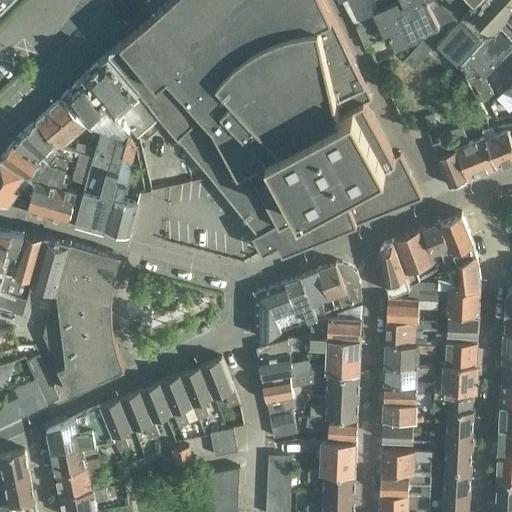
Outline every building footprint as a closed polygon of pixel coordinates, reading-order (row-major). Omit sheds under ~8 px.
[(168,0),(108,52),(160,112),(160,111),(203,162),(260,231),(263,229),(266,235),(257,240),(263,251),(289,237),(295,247),(423,196),(401,152),(395,155),(358,86),(366,82),(326,0),(168,0)] [(443,34),(459,16),(441,0),(342,0),(355,22),(376,12),(384,29),(388,27),(395,42),(432,25),(433,26),(443,34)] [(485,33),(511,5),(511,0),(473,0),(462,12),(459,16),(443,34),(437,41),(459,61),(461,59),(485,33)] [(462,12),(473,0),(441,0),(459,16),(462,12)] [(511,43),(511,5),(485,33),(461,59),(466,68),(472,78),(483,72),(486,71),(511,43)] [(387,34),(384,29),(376,12),(355,22),(365,45),(368,43),(387,34)] [(428,51),(437,41),(443,34),(433,26),(418,42),(428,51)] [(138,131),(160,112),(108,52),(85,72),(131,123),(138,131)] [(124,129),(131,123),(85,72),(68,90),(91,118),(103,123),(124,129)] [(493,93),(483,72),(472,78),(483,100),(486,99),(493,93)] [(511,81),(510,83),(497,98),(509,110),(511,105),(511,81)] [(62,144),(91,118),(68,90),(60,98),(61,99),(37,120),(55,140),(57,143),(62,144)] [(50,145),(55,140),(37,120),(16,139),(0,158),(35,179),(40,174),(44,169),(49,163),(58,150),(50,145)] [(492,126),(483,130),(486,138),(497,166),(511,160),(511,139),(508,129),(496,134),(492,126)] [(75,221),(104,229),(126,143),(116,141),(118,134),(103,128),(93,156),(91,164),(86,182),(75,221)] [(455,147),(456,148),(468,178),(497,166),(486,138),(483,130),(483,129),(477,131),(480,137),(455,147)] [(126,143),(104,229),(130,235),(138,202),(123,198),(134,147),(132,141),(127,137),(126,143)] [(468,178),(456,148),(444,153),(439,140),(432,143),(449,185),(468,178)] [(59,150),(58,150),(49,163),(44,169),(40,174),(35,179),(30,198),(27,208),(68,219),(76,190),(61,186),(68,161),(73,161),(75,150),(61,146),(59,150)] [(72,178),(86,182),(91,164),(93,156),(78,152),(72,178)] [(16,191),(30,198),(35,179),(0,158),(0,157),(0,201),(8,203),(16,191)] [(462,211),(440,220),(455,255),(475,245),(474,241),(462,211)] [(440,220),(423,227),(430,244),(432,244),(437,256),(440,263),(455,255),(440,220)] [(423,227),(393,239),(405,269),(437,256),(432,244),(430,244),(423,227)] [(0,258),(9,261),(6,269),(11,270),(15,259),(23,231),(0,229),(0,258)] [(15,259),(11,270),(24,274),(33,276),(46,233),(23,231),(15,259)] [(46,233),(33,276),(32,280),(56,287),(43,333),(70,392),(125,366),(121,357),(118,348),(115,336),(114,335),(114,333),(113,331),(111,330),(110,328),(109,327),(107,326),(104,324),(102,323),(99,322),(118,253),(101,248),(71,239),(46,233)] [(405,269),(393,239),(384,243),(381,247),(389,291),(398,289),(411,284),(405,269)] [(477,251),(475,245),(455,255),(457,260),(451,263),(458,279),(458,284),(480,286),(481,276),(477,251)] [(0,258),(0,262),(3,264),(6,269),(9,261),(0,258)] [(336,261),(318,267),(330,295),(338,291),(343,305),(351,302),(342,277),(351,273),(354,282),(360,281),(357,271),(354,267),(349,264),(343,261),(336,261)] [(318,267),(301,274),(312,302),(318,315),(325,312),(320,299),(330,295),(318,267)] [(28,293),(32,280),(33,276),(24,274),(11,270),(6,269),(2,285),(28,293)] [(362,298),(360,281),(354,282),(351,273),(342,277),(351,302),(362,298)] [(312,302),(301,274),(259,289),(257,290),(257,293),(256,334),(261,337),(318,315),(312,302)] [(447,312),(449,312),(479,314),(480,290),(457,288),(457,277),(438,277),(438,281),(439,295),(448,295),(447,312)] [(388,296),(387,320),(422,321),(423,316),(419,316),(419,307),(438,308),(439,295),(438,281),(418,280),(408,286),(408,297),(388,296)] [(0,302),(15,307),(24,310),(28,293),(2,285),(1,285),(0,284),(0,302)] [(449,312),(448,332),(448,333),(478,334),(479,314),(449,312)] [(311,336),(361,338),(361,317),(330,315),(311,322),(311,336)] [(437,322),(422,321),(387,320),(386,342),(415,343),(427,343),(427,336),(421,335),(422,328),(437,329),(437,322)] [(0,349),(18,343),(13,326),(0,330),(0,349)] [(511,327),(504,327),(502,380),(511,380),(511,327)] [(326,354),(360,355),(361,338),(311,336),(310,346),(327,347),(326,354)] [(257,346),(263,379),(294,373),(288,337),(257,346)] [(447,362),(476,363),(478,338),(436,337),(436,344),(436,346),(447,347),(447,362)] [(414,365),(419,365),(420,351),(431,352),(431,353),(436,353),(436,346),(436,344),(427,343),(415,343),(386,342),(386,364),(414,365)] [(39,353),(25,360),(24,360),(33,379),(45,403),(59,397),(39,353)] [(309,370),(312,370),(325,371),(359,372),(360,355),(326,354),(326,365),(321,365),(322,362),(310,361),(309,370)] [(222,355),(201,363),(214,395),(224,391),(230,405),(240,401),(234,386),(222,355)] [(310,359),(300,361),(302,371),(309,370),(310,361),(310,359)] [(0,380),(8,383),(14,361),(0,365),(0,380)] [(433,404),(444,405),(445,394),(474,395),(475,389),(476,363),(447,362),(444,361),(443,376),(434,376),(434,384),(434,390),(433,404)] [(201,363),(181,372),(193,403),(199,417),(209,414),(203,399),(214,395),(201,363)] [(423,365),(419,365),(414,365),(386,364),(385,382),(413,384),(417,384),(417,380),(413,380),(413,375),(434,375),(434,366),(423,365)] [(293,385),(314,381),(312,370),(309,370),(302,371),(294,373),(263,379),(272,424),(295,420),(293,407),(285,409),(283,398),(295,396),(293,385)] [(311,404),(310,415),(326,415),(358,417),(359,372),(325,371),(312,370),(314,381),(314,382),(328,382),(327,404),(311,404)] [(183,407),(193,403),(181,372),(161,380),(173,411),(179,426),(189,422),(183,407)] [(39,406),(45,403),(33,379),(14,388),(18,396),(32,390),(39,406)] [(165,414),(173,411),(161,380),(152,383),(153,384),(164,413),(165,414)] [(511,380),(502,380),(500,404),(511,404),(511,380)] [(413,391),(434,390),(434,384),(417,384),(413,384),(385,382),(384,400),(412,402),(413,391)] [(142,387),(121,395),(133,427),(143,423),(149,437),(160,433),(154,418),(155,418),(154,417),(142,388),(143,388),(142,387)] [(0,424),(39,406),(32,390),(18,396),(0,404),(0,424)] [(444,408),(448,408),(448,407),(472,408),(472,396),(474,396),(474,395),(445,394),(444,405),(444,408)] [(113,435),(114,438),(118,450),(129,445),(123,431),(133,427),(121,395),(100,404),(112,435),(113,435)] [(417,402),(412,402),(384,400),(383,418),(414,420),(421,420),(421,416),(417,416),(417,402)] [(100,404),(89,408),(96,442),(114,438),(112,435),(109,425),(100,404)] [(499,428),(511,428),(511,404),(500,404),(499,428)] [(448,408),(446,437),(472,438),(474,408),(472,408),(448,407),(448,408)] [(89,408),(47,429),(51,450),(96,442),(89,408)] [(329,425),(329,438),(357,439),(358,417),(326,415),(310,415),(308,415),(307,431),(317,432),(317,424),(329,425)] [(413,440),(414,420),(383,418),(383,439),(413,440)] [(297,431),(295,420),(272,424),(274,436),(297,431)] [(210,431),(213,443),(236,438),(234,426),(210,431)] [(511,428),(499,428),(498,450),(511,451),(511,428)] [(446,437),(445,467),(471,468),(472,438),(446,437)] [(236,438),(213,443),(215,454),(238,450),(236,438)] [(322,438),(321,470),(355,471),(357,439),(329,438),(322,438)] [(51,450),(56,472),(101,464),(99,457),(86,459),(85,453),(98,451),(96,442),(51,450)] [(192,459),(191,455),(189,444),(173,448),(176,462),(192,459)] [(0,453),(0,456),(5,479),(30,474),(25,448),(0,453)] [(382,448),(381,471),(414,472),(414,471),(415,457),(432,458),(432,450),(414,449),(382,448)] [(511,451),(498,450),(497,478),(511,478),(511,451)] [(268,453),(268,465),(292,466),(292,454),(268,453)] [(56,472),(60,494),(93,488),(105,485),(104,479),(100,480),(98,473),(103,473),(101,464),(56,472)] [(206,511),(230,511),(237,511),(240,465),(208,471),(206,511)] [(268,465),(267,477),(291,478),(292,466),(268,465)] [(445,467),(444,496),(469,497),(471,468),(445,467)] [(324,481),(323,492),(355,493),(355,471),(321,470),(308,470),(308,480),(324,481)] [(381,471),(381,493),(409,494),(409,481),(421,481),(421,495),(430,495),(431,472),(414,471),(414,472),(381,471)] [(5,479),(10,505),(35,499),(30,474),(5,479)] [(267,477),(267,489),(291,490),(291,478),(267,477)] [(511,511),(511,478),(497,478),(494,511),(511,511)] [(93,488),(60,494),(63,511),(83,511),(98,510),(96,500),(108,497),(106,486),(93,488)] [(267,489),(266,501),(290,502),(291,490),(267,489)] [(307,502),(306,511),(353,511),(355,493),(323,492),(323,503),(307,502)] [(381,493),(379,511),(409,511),(408,511),(408,507),(417,507),(418,495),(409,494),(381,493)] [(444,496),(442,511),(468,511),(469,497),(444,496)] [(0,506),(0,511),(38,511),(35,499),(10,505),(0,506)] [(289,511),(290,502),(266,501),(265,511),(289,511)]
